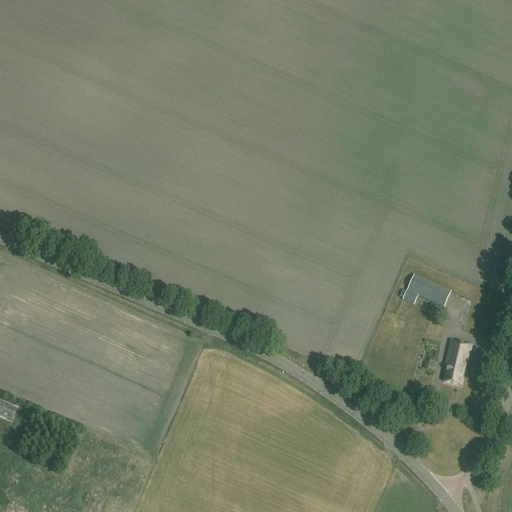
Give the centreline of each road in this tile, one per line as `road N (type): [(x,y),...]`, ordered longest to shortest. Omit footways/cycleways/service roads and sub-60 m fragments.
road 1 (tertiary): [(447,499),(371,424),(279,358),(0,235)]
road 2 (unclassified): [(447,499),(492,445),(511,382)]
